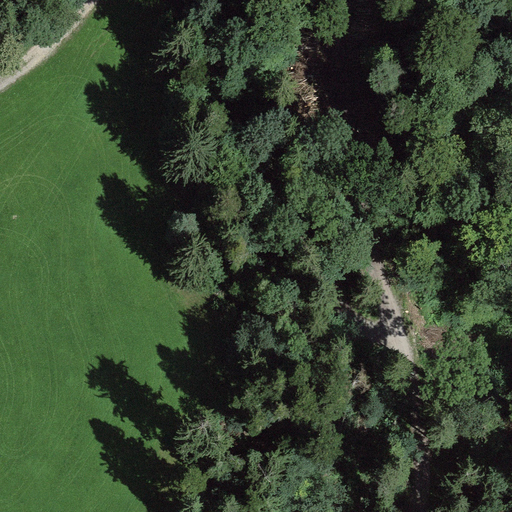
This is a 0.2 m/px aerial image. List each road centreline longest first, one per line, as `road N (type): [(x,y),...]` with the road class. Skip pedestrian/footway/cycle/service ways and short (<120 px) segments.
road 1 (track): [(344,0),(335,47),(352,164),(422,464),(416,511)]
road 2 (track): [(96,0),(0,87)]
